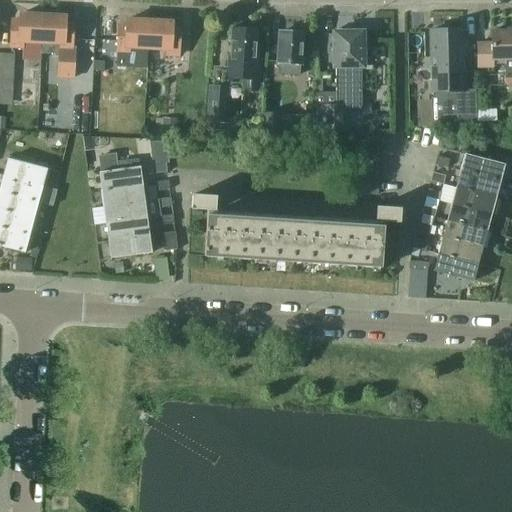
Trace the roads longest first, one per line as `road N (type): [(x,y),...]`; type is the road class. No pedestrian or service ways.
road 1 (residential): [(511,332),(33,301)]
road 2 (residential): [(25,511),(33,301)]
